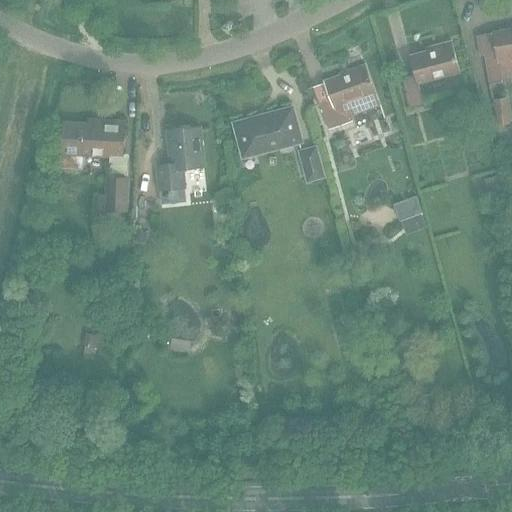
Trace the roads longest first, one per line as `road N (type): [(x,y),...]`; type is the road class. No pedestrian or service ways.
road 1 (secondary): [(511,481),(338,498),(218,498),(0,481)]
road 2 (unclassified): [(339,0),(251,44),(148,65),(102,62),(0,20)]
